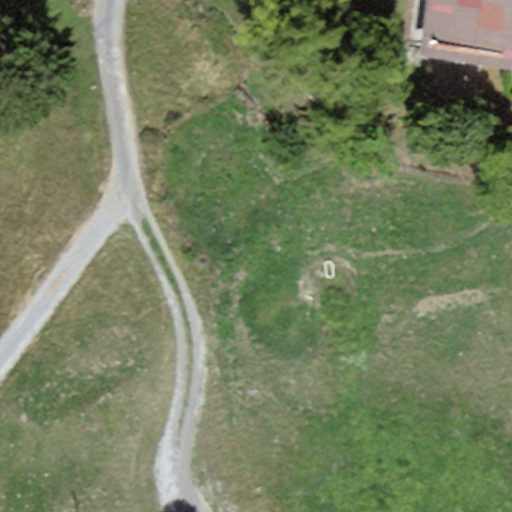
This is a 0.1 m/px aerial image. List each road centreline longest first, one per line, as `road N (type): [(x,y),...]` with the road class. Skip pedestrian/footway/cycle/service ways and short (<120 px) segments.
road 1 (track): [(106,0),(98,34),(123,212),(170,306),(180,371),(164,453),(170,511)]
road 2 (track): [(0,350),(120,193)]
